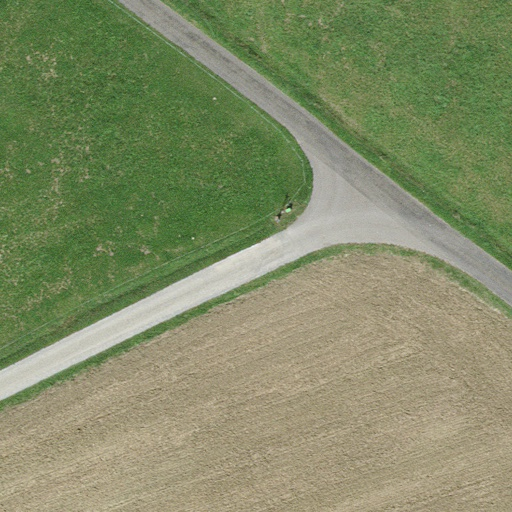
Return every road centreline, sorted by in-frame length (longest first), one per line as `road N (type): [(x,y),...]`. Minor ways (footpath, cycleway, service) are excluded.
road 1 (track): [(139,0),(511,296)]
road 2 (track): [(380,195),(0,384)]
